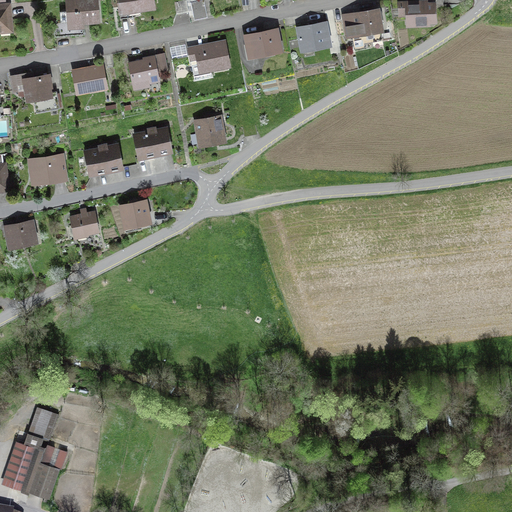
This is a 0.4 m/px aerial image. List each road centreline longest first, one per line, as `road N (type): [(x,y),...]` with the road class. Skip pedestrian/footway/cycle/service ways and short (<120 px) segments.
road 1 (residential): [(484,0),(301,116),(216,182)]
road 2 (unclassified): [(204,209),(511,171)]
road 3 (residential): [(340,0),(42,61)]
road 4 (unclassified): [(0,318),(204,209)]
road 5 (residential): [(0,215),(185,174),(216,182)]
road 6 (residential): [(319,511),(511,469)]
